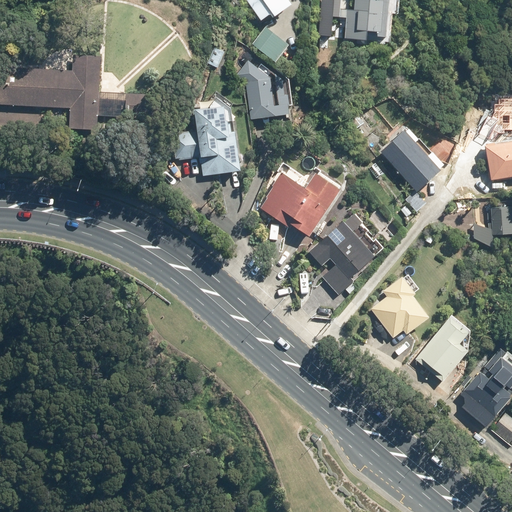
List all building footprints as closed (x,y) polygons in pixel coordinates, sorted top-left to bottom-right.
[(244,0),(258,20),(268,14),(269,16),(288,5),(284,0),(278,0),(277,1),(277,0),(244,0)] [(346,18),(344,37),(362,39),(363,30),(369,31),(369,35),(383,37),(387,2),(380,1),(380,0),(353,0),(352,11),(339,9),(339,0),(320,0),(317,34),(329,36),(331,16),(346,18)] [(262,27),(249,44),(272,62),(285,45),(262,27)] [(215,49),(207,64),(215,67),(222,52),(215,49)] [(0,104),(69,108),(68,128),(95,130),(96,115),(159,119),(160,96),(97,92),(98,57),(71,55),(70,71),(13,68),(12,74),(2,73),(2,84),(0,84),(0,104)] [(286,114),(284,105),(286,105),(285,94),(282,95),(280,80),(259,64),(256,69),(246,61),(235,76),(244,83),(249,119),(286,114)] [(192,113),(194,131),(179,133),(173,145),(175,158),(177,158),(178,159),(199,157),(202,175),(237,170),(232,131),(225,132),(223,121),(220,121),(219,107),(194,110),(194,113),(192,113)] [(185,114),(182,121),(188,124),(191,117),(185,114)] [(356,115),(350,120),(356,128),(362,123),(356,115)] [(405,128),(378,152),(414,192),(438,170),(436,169),(441,165),(429,152),(425,156),(412,142),(415,140),(405,128)] [(511,140),(483,146),(488,180),(511,175),(511,140)] [(368,168),(375,178),(381,173),(374,164),(368,168)] [(271,184),(274,186),(259,208),(287,228),(290,225),(305,235),(338,187),(317,172),(315,176),(312,173),(302,188),(279,172),(271,184)] [(425,204),(416,194),(412,198),(410,196),(405,200),(416,213),(425,204)] [(404,206),(400,210),(407,217),(410,213),(404,206)] [(511,213),(511,207),(489,208),(489,223),(486,223),(487,228),(474,224),(472,224),(472,238),(491,247),(490,234),(511,233),(511,213)] [(368,217),(381,232),(390,224),(377,209),(368,217)] [(352,282),(349,278),(373,256),(351,231),(360,223),(352,214),(342,223),(341,221),(308,251),(321,266),(329,259),(334,265),(321,277),(337,295),(344,289),(348,294),(355,288),(351,283),(352,282)] [(427,236),(424,241),(429,244),(432,239),(427,236)] [(308,269),(300,270),(300,291),(308,291),(308,269)] [(410,295),(412,293),(400,277),(381,291),(385,297),(370,309),(392,337),(402,330),(405,334),(427,317),(410,295)] [(456,343),(465,332),(447,317),(414,359),(442,381),(465,351),(456,343)] [(508,393),(500,387),(503,385),(507,389),(508,387),(511,390),(511,359),(498,348),(484,364),(489,367),(482,376),(477,372),(459,394),(462,397),(459,400),(463,403),(460,408),(483,427),(508,398),(505,396),(508,393)] [(511,420),(504,413),(491,429),(508,443),(511,437),(511,420)]
